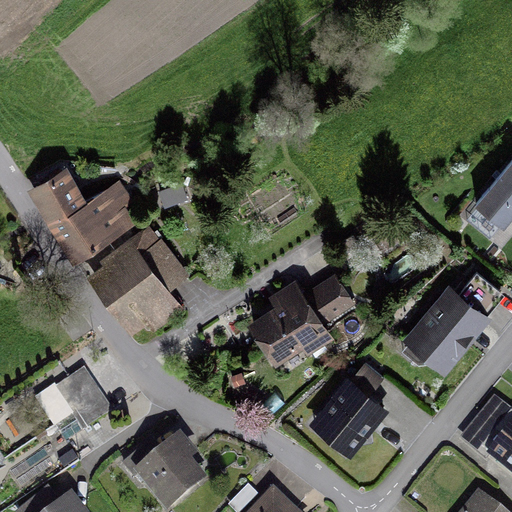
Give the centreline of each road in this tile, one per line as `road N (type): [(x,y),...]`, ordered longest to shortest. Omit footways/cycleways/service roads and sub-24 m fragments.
road 1 (residential): [(357,510),(292,451),(175,398),(135,364),(0,170)]
road 2 (residential): [(357,510),(379,502),(511,346)]
